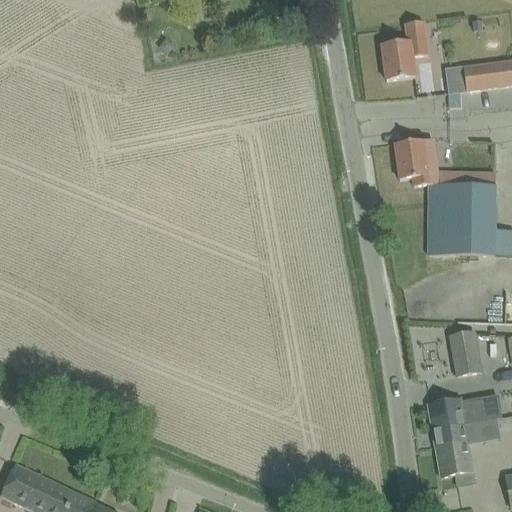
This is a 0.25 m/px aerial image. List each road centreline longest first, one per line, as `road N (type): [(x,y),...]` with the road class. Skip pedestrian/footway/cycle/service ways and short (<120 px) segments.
road 1 (unclassified): [(410,511),(404,430),(327,0)]
road 2 (unclassified): [(257,511),(0,413)]
